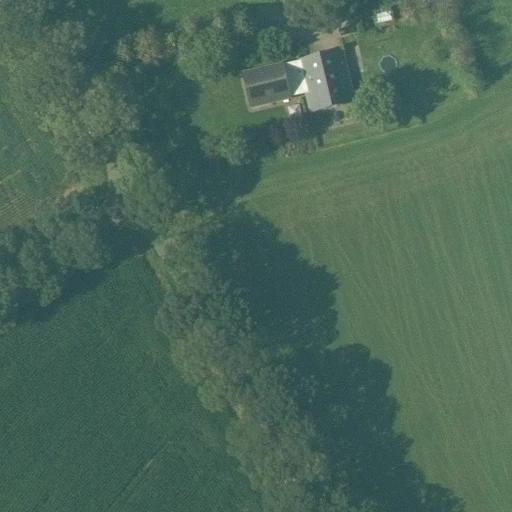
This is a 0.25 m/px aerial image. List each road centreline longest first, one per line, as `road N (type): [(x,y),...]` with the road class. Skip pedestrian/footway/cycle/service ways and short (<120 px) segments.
road 1 (tertiary): [(322,511),(142,199)]
road 2 (tertiary): [(142,199),(26,0)]
road 3 (unclassified): [(0,286),(142,199)]
